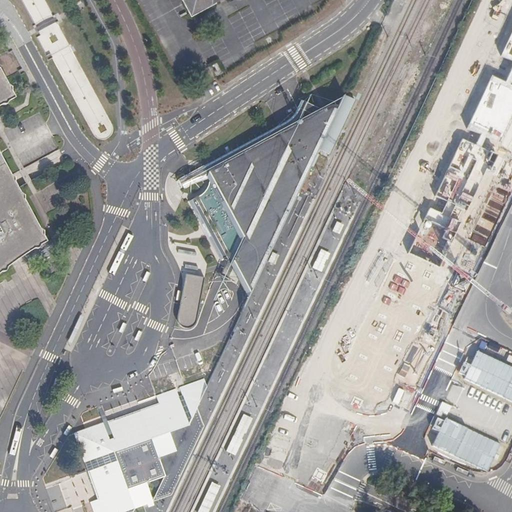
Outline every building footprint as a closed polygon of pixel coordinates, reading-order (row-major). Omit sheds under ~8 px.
[(185,0),(192,11),(211,0),(185,0)] [(0,272),(12,263),(26,252),(46,241),(0,156),(0,104),(16,95),(2,70),(0,70),(0,272)] [(229,256),(250,295),(299,190),(306,174),(335,122),(346,99),(293,127),(207,173),(212,181),(209,183),(207,187),(206,189),(204,193),(201,195),(198,198),(189,203),(205,232),(220,261),(229,256)] [(359,105),(346,99),(335,122),(320,154),(333,160),(359,105)] [(302,102),(300,101),(299,104),(295,110),(292,115),(289,118),(286,122),(179,179),(180,182),(182,185),(207,173),(293,127),(304,103),(302,102)] [(479,217),(465,211),(456,231),(469,237),(479,217)] [(257,281),(266,286),(284,248),(274,244),(257,281)] [(304,284),(314,288),(323,269),(314,265),(304,284)] [(194,324),(196,319),(204,277),(185,274),(180,304),(178,316),(178,321),(181,325),(185,327),(190,326),(194,324)] [(291,313),(300,317),(310,298),(300,294),(291,313)] [(269,358),(279,363),(288,344),(278,340),(269,358)] [(248,404),(258,409),(275,371),(265,367),(248,404)] [(189,424),(196,407),(208,383),(205,379),(185,386),(156,396),(159,405),(141,411),(135,413),(127,416),(118,419),(108,423),(106,423),(103,424),(74,434),(86,471),(89,478),(91,485),(94,492),(96,499),(97,500),(90,502),(93,511),(132,511),(134,509),(142,506),(144,505),(147,504),(150,503),(153,502),(151,496),(146,483),(152,481),(157,479),(164,477),(189,424)] [(153,502),(171,495),(204,426),(196,407),(189,424),(164,477),(153,502)] [(226,451),(235,456),(253,419),(243,414),(226,451)] [(197,511),(208,511),(220,486),(211,482),(197,511)]
